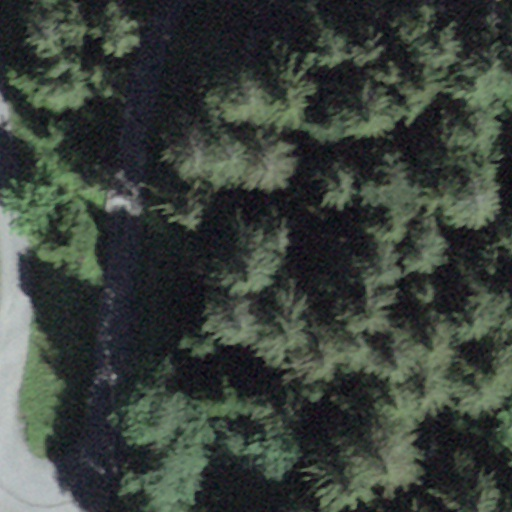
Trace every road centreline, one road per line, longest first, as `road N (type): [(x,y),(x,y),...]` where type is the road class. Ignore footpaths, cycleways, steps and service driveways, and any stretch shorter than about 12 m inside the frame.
road 1 (unclassified): [(167,0),(134,95),(102,394),(87,438),(51,479),(21,485),(0,478)]
road 2 (unclassified): [(0,375),(14,300),(0,169)]
